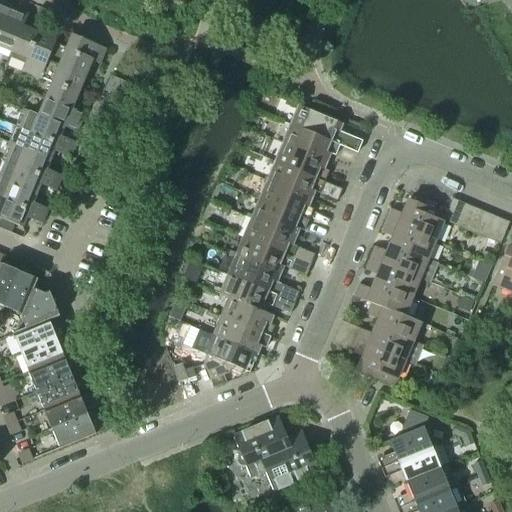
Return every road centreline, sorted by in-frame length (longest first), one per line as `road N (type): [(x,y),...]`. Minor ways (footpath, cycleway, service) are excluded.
road 1 (residential): [(293,387),(401,144),(511,184)]
road 2 (residential): [(124,456),(54,265),(0,242)]
road 3 (residential): [(124,456),(293,387)]
road 4 (residential): [(379,511),(325,403),(293,387)]
road 5 (residential): [(0,509),(124,456)]
